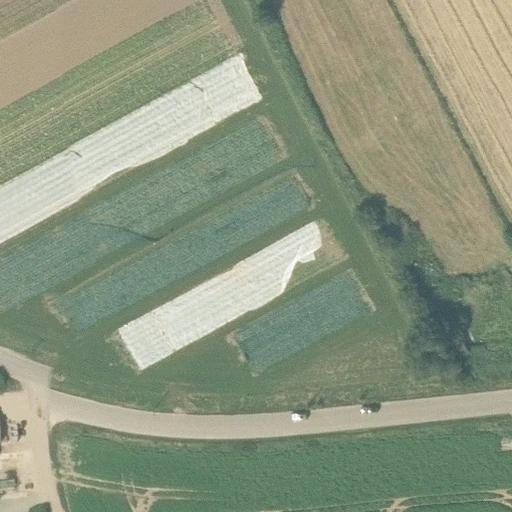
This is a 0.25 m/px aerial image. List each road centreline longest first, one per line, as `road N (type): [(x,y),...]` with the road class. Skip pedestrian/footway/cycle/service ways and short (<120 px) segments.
road 1 (unclassified): [(511,392),(242,417),(99,405),(0,372)]
road 2 (track): [(42,390),(46,511)]
